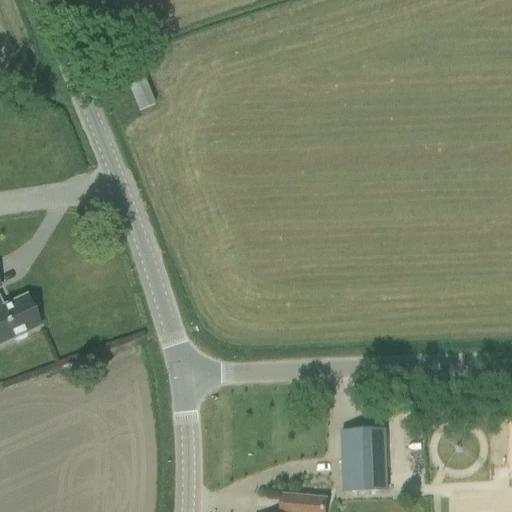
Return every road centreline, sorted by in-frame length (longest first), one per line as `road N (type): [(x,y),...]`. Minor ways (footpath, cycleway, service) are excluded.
road 1 (tertiary): [(180,375),(115,176),(41,0)]
road 2 (tertiary): [(511,364),(180,375)]
road 3 (tertiary): [(185,511),(180,375)]
